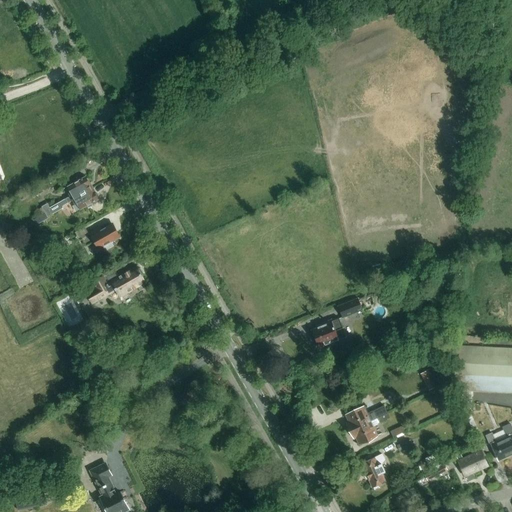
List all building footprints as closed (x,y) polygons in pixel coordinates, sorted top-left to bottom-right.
[(71,191),(68,193),(70,197),(69,197),(61,201),(63,206),(71,202),(69,199),(91,187),(86,177),(68,187),(71,191)] [(75,204),(77,203),(81,209),(98,200),(91,187),(69,199),(71,202),(73,201),(75,204)] [(61,201),(49,208),(52,214),(63,208),(63,206),(61,201)] [(47,203),(42,206),(47,216),(52,214),(49,208),(47,203)] [(43,215),(35,219),(38,224),(46,220),(43,215)] [(85,227),(75,232),(80,240),(82,239),(87,246),(94,242),(98,249),(103,245),(106,251),(114,246),(111,241),(120,236),(113,224),(102,230),(100,227),(89,233),(85,227)] [(65,238),(54,244),(60,254),(70,248),(65,238)] [(93,282),(97,288),(88,294),(94,304),(115,290),(120,298),(139,287),(140,289),(147,285),(137,267),(111,282),(112,285),(110,287),(103,276),(93,282)] [(359,298),(337,306),(342,319),(364,310),(359,298)] [(333,345),(332,343),(338,341),(347,338),(343,328),(342,328),(339,319),(331,322),(331,321),(316,326),(317,328),(311,331),(318,349),(325,346),(326,348),(333,345)] [(511,392),(511,339),(485,338),(484,348),(456,347),(453,389),(511,392)] [(427,376),(423,378),(429,390),(437,386),(429,370),(425,372),(427,376)] [(385,388),(373,391),(374,397),(386,394),(385,388)] [(463,392),(463,403),(471,403),(472,392),(463,392)] [(360,407),(354,410),(355,412),(346,416),(350,426),(348,426),(350,431),(377,419),(388,414),(384,407),(375,411),(376,412),(368,416),(364,407),(361,409),(360,407)] [(373,427),(379,425),(379,423),(390,418),(388,414),(377,419),(350,431),(353,436),(354,435),(359,445),(368,441),(369,443),(375,440),(374,438),(377,436),(373,427)] [(511,454),(511,429),(509,424),(501,428),(506,438),(502,439),(509,456),(511,454)] [(403,426),(391,432),(394,437),(406,432),(403,426)] [(497,461),(509,456),(502,439),(495,443),(491,434),(485,436),(492,451),(493,451),(497,461)] [(410,440),(398,446),(400,452),(413,446),(410,440)] [(474,478),(472,473),(487,466),(483,456),(485,455),(480,446),(471,451),(473,455),(458,462),(464,477),(465,476),(468,481),(474,478)] [(381,464),(385,460),(382,454),(361,464),(372,487),(385,481),(381,474),(384,472),(381,464)] [(425,460),(420,462),(424,474),(430,471),(425,460)] [(112,475),(106,463),(91,471),(103,496),(101,497),(108,511),(125,511),(130,510),(121,492),(117,494),(109,477),(112,475)] [(448,470),(444,464),(424,475),(427,481),(448,470)] [(44,489),(14,494),(17,511),(47,505),(44,489)]
